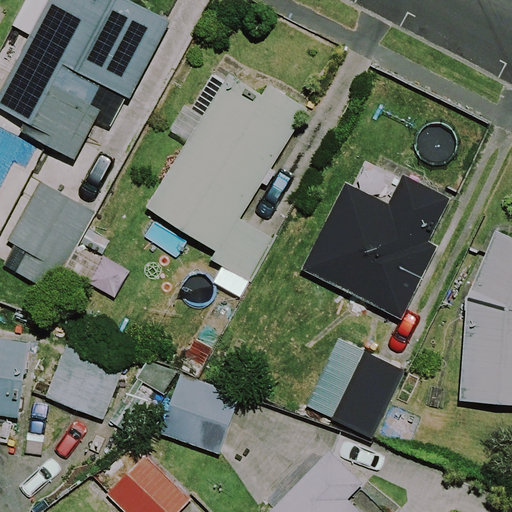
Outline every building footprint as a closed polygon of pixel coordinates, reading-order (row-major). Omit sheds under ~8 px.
[(132,0),(51,0),(0,90),(0,108),(78,152),(157,14),(132,0)] [(230,73),(147,206),(216,249),(211,258),(252,283),(274,238),(239,216),(308,106),(270,83),(264,93),(230,73)] [(390,203),(346,182),(303,270),(403,318),(439,244),(430,240),(451,196),(404,173),(390,203)] [(98,213),(43,183),(4,254),(60,284),(98,213)] [(468,302),(462,401),(511,406),(511,233),(499,228),(468,302)] [(0,336),(0,412),(18,415),(29,340),(0,336)] [(124,362),(67,340),(46,396),(104,417),(124,362)] [(365,346),(329,414),(373,437),(409,369),(365,346)] [(150,355),(137,375),(163,391),(175,371),(150,355)] [(239,392),(182,373),(162,432),(219,451),(239,392)] [(329,450),(268,511),(365,511),(348,496),(362,482),(329,450)] [(146,453),(107,493),(126,511),(178,511),(192,499),(146,453)]
